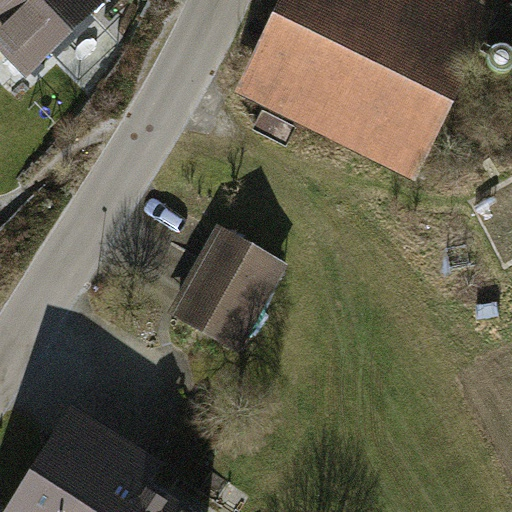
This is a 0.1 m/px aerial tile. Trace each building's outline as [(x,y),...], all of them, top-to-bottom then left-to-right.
[(0,0),(0,18),(16,0),(0,0)] [(117,0),(16,0),(0,18),(0,48),(32,82),(117,0)] [(278,0),(239,84),(410,164),(487,0),(278,0)] [(511,36),(507,35),(500,36),(494,41),(491,48),(492,56),(497,62),(504,65),(511,64),(511,63),(511,36)] [(218,216),(173,299),(245,339),(291,256),(218,216)] [(78,398),(1,511),(205,511),(150,475),(164,454),(78,398)]
